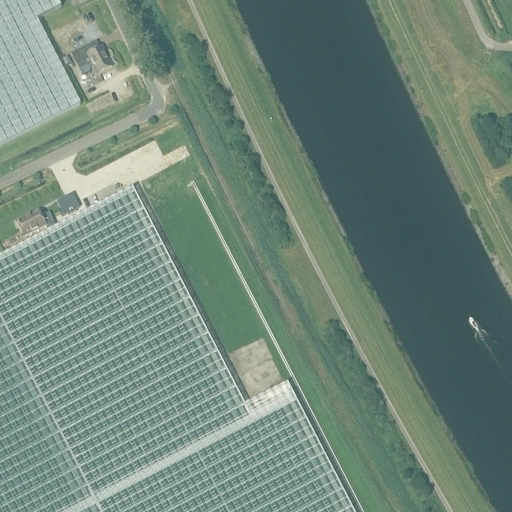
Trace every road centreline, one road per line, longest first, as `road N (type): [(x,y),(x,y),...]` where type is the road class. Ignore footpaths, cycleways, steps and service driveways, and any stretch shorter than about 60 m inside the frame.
road 1 (track): [(395,0),(511,241)]
road 2 (unclassified): [(0,184),(151,113),(155,103)]
